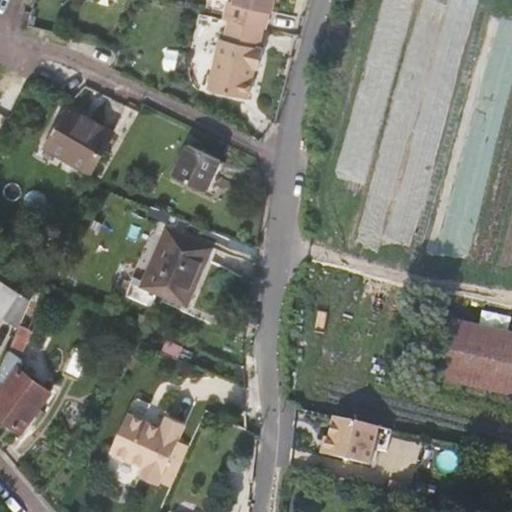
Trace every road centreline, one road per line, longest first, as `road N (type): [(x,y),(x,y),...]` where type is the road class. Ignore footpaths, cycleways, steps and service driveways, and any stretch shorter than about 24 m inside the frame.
road 1 (residential): [(252,511),(257,388),(290,133),(319,0)]
road 2 (unknown): [(287,161),(7,32),(18,0)]
